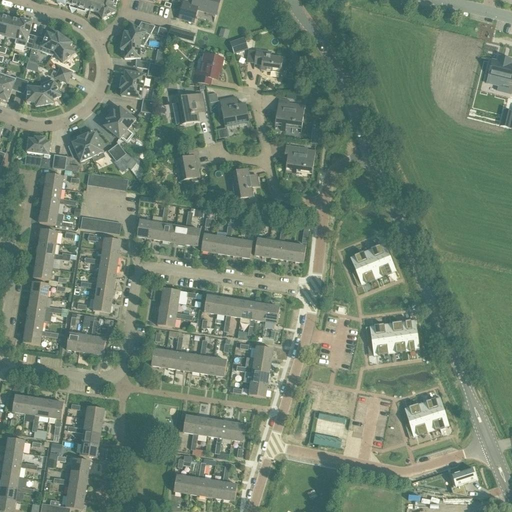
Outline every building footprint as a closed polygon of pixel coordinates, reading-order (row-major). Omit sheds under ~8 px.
[(49,0),(58,3),(57,4),(65,7),(66,5),(99,14),(102,20),(116,13),(113,7),(114,0),(49,0)] [(216,14),(220,0),(194,0),(193,4),(184,1),(179,20),(193,24),(197,11),(202,12),(203,10),(216,14)] [(0,36),(5,38),(10,19),(0,16),(0,36)] [(5,38),(16,40),(21,20),(20,22),(10,19),(5,38)] [(32,23),(21,20),(16,40),(15,44),(26,47),(25,48),(32,50),(35,37),(29,35),(32,23)] [(138,29),(133,26),(129,34),(125,33),(123,42),(144,47),(155,27),(141,23),(138,29)] [(167,38),(169,31),(159,28),(158,33),(163,34),(162,37),(167,38)] [(185,40),(187,32),(171,28),(169,36),(192,42),(193,42),(185,40)] [(221,29),(219,37),(227,39),(229,31),(221,29)] [(41,38),(38,51),(40,52),(52,57),(65,39),(57,34),(55,37),(47,34),(45,39),(41,38)] [(41,38),(35,37),(32,50),(38,51),(41,38)] [(72,44),(65,39),(52,57),(55,54),(63,64),(75,54),(70,48),(72,44)] [(249,50),(245,39),(231,43),(235,54),(249,50)] [(144,47),(123,42),(121,51),(124,52),(125,60),(140,60),(140,46),(144,47)] [(163,61),(165,52),(158,50),(156,60),(163,61)] [(280,74),(282,59),(271,57),(272,54),(256,51),(254,65),(261,66),(261,71),(280,74)] [(511,56),(494,52),(487,74),(508,80),(511,64),(511,56)] [(221,67),(222,59),(205,55),(201,73),(194,71),(192,82),(209,85),(210,79),(215,80),(219,66),(221,67)] [(150,65),(149,71),(162,73),(163,67),(150,65)] [(60,68),(58,73),(70,79),(72,73),(60,68)] [(149,71),(147,77),(160,79),(162,73),(149,71)] [(122,79),(121,84),(144,89),(146,76),(125,72),(124,79),(122,79)] [(67,84),(70,79),(58,73),(55,79),(67,84)] [(18,93),(22,80),(16,78),(16,79),(5,76),(0,90),(0,100),(7,103),(12,91),(18,93)] [(22,80),(18,93),(24,95),(28,83),(22,80)] [(52,80),(41,85),(40,85),(41,89),(45,107),(54,105),(53,101),(61,97),(52,80)] [(169,81),(162,80),(160,88),(168,89),(169,81)] [(144,89),(121,84),(120,90),(122,90),(121,97),(141,101),(144,89)] [(36,108),(45,107),(41,89),(28,88),(27,104),(35,104),(36,108)] [(203,95),(172,101),(173,105),(176,104),(180,126),(199,123),(197,111),(205,110),(203,95)] [(248,123),(248,126),(249,126),(245,105),(238,106),(236,98),(221,101),(226,130),(226,127),(248,123)] [(274,130),(275,130),(276,123),(301,127),(300,133),(301,134),(305,106),(289,104),(289,101),(279,99),(274,130)] [(142,107),(155,109),(156,103),(143,100),(142,107)] [(154,115),(155,109),(142,107),(141,113),(154,115)] [(128,131),(128,130),(136,121),(120,108),(115,113),(114,112),(110,116),(128,131)] [(511,111),(504,109),(500,126),(509,128),(511,115),(511,111)] [(108,122),(104,127),(120,140),(121,139),(127,144),(134,135),(128,130),(128,131),(110,116),(106,121),(108,122)] [(321,146),(323,131),(313,129),(311,144),(321,146)] [(83,137),(92,158),(94,163),(105,158),(103,153),(104,153),(95,134),(89,137),(88,135),(83,137)] [(73,146),(68,148),(74,160),(78,158),(81,163),(92,158),(83,137),(78,139),(79,142),(72,144),(73,146)] [(27,152),(27,154),(49,156),(51,143),(45,143),(45,140),(35,139),(35,141),(29,140),(29,142),(26,142),(25,151),(27,152)] [(118,145),(113,149),(121,159),(122,159),(128,167),(131,171),(137,164),(126,155),(118,145)] [(285,175),(286,175),(286,169),(312,172),(311,179),(315,152),(307,151),(308,149),(286,146),(285,154),(290,155),(289,158),(287,158),(285,175)] [(113,149),(108,152),(116,162),(114,163),(122,174),(129,169),(121,159),(113,149)] [(200,181),(198,174),(196,164),(199,164),(197,151),(182,153),(183,159),(178,160),(181,182),(184,181),(192,180),(192,183),(200,181)] [(248,171),(227,175),(228,182),(232,181),(233,187),(236,187),(238,200),(248,198),(249,199),(254,198),(253,193),(252,193),(251,189),(258,187),(256,176),(249,177),(248,171)] [(46,176),(44,188),(61,191),(63,178),(46,176)] [(44,188),(42,200),(76,205),(76,202),(60,200),(61,191),(44,188)] [(140,201),(139,207),(142,207),(146,208),(147,208),(148,203),(148,200),(149,198),(140,197),(140,199),(140,201)] [(41,212),(57,215),(59,205),(76,207),(76,205),(42,200),(41,212)] [(149,240),(161,242),(167,206),(162,205),(161,210),(164,211),(162,225),(152,224),(149,240)] [(161,242),(173,244),(176,227),(167,226),(169,206),(167,206),(161,242)] [(57,215),(41,212),(39,224),(55,227),(57,215)] [(176,227),(173,244),(177,245),(177,246),(184,247),(185,246),(190,213),(188,213),(186,229),(176,227)] [(197,248),(200,231),(190,230),(193,213),(190,213),(185,246),(197,248)] [(137,238),(149,240),(152,224),(139,222),(137,238)] [(213,254),(225,256),(230,223),(228,223),(226,239),(216,238),(213,254)] [(225,256),(237,258),(240,241),(231,240),(233,224),(230,223),(225,256)] [(267,259),(279,261),(284,228),(281,228),(279,244),(269,242),(267,259)] [(279,261),(291,263),(293,246),(284,244),(287,228),(284,228),(279,261)] [(56,246),(58,233),(41,231),(39,243),(56,246)] [(213,254),(216,238),(204,236),(201,252),(213,254)] [(104,240),(102,252),(118,255),(120,242),(104,240)] [(254,257),(267,259),(269,242),(257,240),(254,257)] [(250,260),(252,243),(240,241),(237,258),(250,260)] [(54,258),(54,255),(56,246),(39,243),(37,255),(54,258)] [(380,246),(375,248),(381,262),(390,258),(384,244),(380,246)] [(303,265),(306,248),(293,246),(291,263),(303,265)] [(371,250),(367,251),(373,265),(381,262),(375,248),(371,250)] [(363,253),(359,255),(365,269),(373,265),(367,251),(363,253)] [(116,267),(118,255),(102,252),(101,261),(85,259),(85,262),(116,267)] [(37,255),(35,267),(52,270),(53,260),(54,258),(37,255)] [(354,257),(350,259),(356,272),(365,269),(359,255),(354,257)] [(390,258),(381,262),(387,276),(392,274),(396,272),(390,258)] [(115,279),(116,267),(85,262),(85,264),(100,266),(98,276),(115,279)] [(381,262),(373,265),(379,279),(382,278),(387,276),(381,262)] [(373,265),(365,269),(370,283),(375,281),(379,279),(373,265)] [(50,282),(52,270),(35,267),(33,280),(50,282)] [(365,269),(356,272),(362,286),(366,285),(370,283),(365,269)] [(356,272),(352,274),(357,288),(362,286),(356,272)] [(113,291),(115,279),(98,276),(97,285),(81,283),(81,286),(113,291)] [(32,284),(31,296),(47,299),(49,287),(32,284)] [(111,303),(113,291),(81,286),(81,288),(96,290),(94,300),(111,303)] [(163,290),(161,303),(178,305),(180,293),(163,290)] [(46,308),(47,299),(31,296),(29,308),(62,313),(62,310),(46,308)] [(204,313),(216,315),(219,299),(207,297),(204,313)] [(231,301),(219,299),(216,315),(226,317),(224,333),(226,333),(231,301)] [(109,315),(111,303),(94,300),(92,312),(109,315)] [(231,318),(240,319),(243,303),(231,301),(226,333),(228,333),(231,318)] [(161,303),(159,315),(192,320),(193,317),(176,314),(178,305),(161,303)] [(240,319),(240,323),(250,325),(248,337),(250,337),(255,305),(243,303),(240,319)] [(264,323),(267,306),(255,305),(250,337),(253,337),(255,322),(264,323)] [(277,325),(279,308),(267,306),(264,323),(277,325)] [(27,320),(43,323),(45,313),(62,315),(62,313),(29,308),(27,320)] [(192,320),(159,315),(157,327),(174,330),(176,319),(192,322),(192,320)] [(43,323),(27,320),(25,332),(58,337),(58,334),(42,332),(43,323)] [(81,336),(78,353),(90,355),(95,322),(94,321),(91,338),(81,336)] [(411,321),(406,322),(408,337),(417,336),(415,321),(411,322),(411,321)] [(102,357),(105,340),(96,339),(99,322),(95,322),(90,355),(102,357)] [(402,323),(397,323),(399,339),(408,337),(406,322),(405,322),(405,323),(402,323)] [(392,324),(388,325),(390,340),(399,339),(397,323),(392,324)] [(384,325),(379,326),(381,341),(390,340),(388,325),(384,325)] [(374,327),(370,327),(372,342),(381,341),(379,326),(374,327)] [(40,347),(41,337),(58,339),(58,337),(25,332),(23,344),(40,347)] [(78,353),(81,336),(69,334),(66,351),(78,353)] [(417,336),(408,337),(410,352),(415,352),(415,351),(419,351),(417,336)] [(408,337),(399,339),(401,354),(406,353),(409,352),(410,352),(408,337)] [(166,352),(163,369),(175,371),(181,338),(179,338),(176,354),(166,352)] [(187,373),(190,356),(181,355),(183,339),(181,338),(175,371),(187,373)] [(399,339),(390,340),(392,355),(396,354),(401,354),(399,339)] [(390,340),(381,341),(383,356),(388,355),(392,355),(390,340)] [(190,356),(187,373),(199,374),(204,342),(203,341),(200,358),(190,356)] [(381,341),(372,342),(372,346),(374,357),(378,357),(383,356),(381,341)] [(204,342),(199,374),(211,376),(214,360),(205,358),(207,342),(204,342)] [(256,348),(254,360),(271,363),(273,351),(256,348)] [(163,369),(166,352),(154,350),(151,367),(163,369)] [(226,362),(214,360),(211,376),(224,378),(226,362)] [(254,360),(253,370),(237,367),(237,370),(269,375),(271,363),(254,360)] [(237,370),(236,372),(245,373),(243,383),(250,384),(267,387),(269,375),(237,370)] [(267,387),(250,384),(248,396),(265,399),(267,387)] [(12,414),(25,416),(27,399),(15,397),(12,414)] [(435,400),(431,401),(435,416),(444,413),(440,398),(435,400)] [(24,422),(34,423),(32,432),(34,433),(39,401),(27,399),(25,416),(24,422)] [(51,403),(39,401),(34,433),(37,433),(39,418),(49,419),(51,403)] [(426,403),(422,404),(427,418),(435,416),(431,401),(426,403)] [(59,437),(60,428),(61,421),(64,405),(51,403),(49,419),(56,421),(55,428),(54,436),(59,437)] [(418,405),(413,406),(418,421),(427,418),(422,404),(418,405)] [(409,408),(404,410),(409,424),(418,421),(413,406),(409,408)] [(87,409),(85,421),(102,423),(104,411),(87,409)] [(444,413),(435,416),(440,430),(445,429),(445,428),(449,427),(444,413)] [(319,414),(318,419),(345,425),(345,424),(346,420),(345,420),(319,414)] [(435,416),(427,418),(431,433),(435,431),(435,432),(440,430),(435,416)] [(193,451),(198,419),(185,417),(183,434),(193,435),(191,451),(193,451)] [(427,418),(418,421),(423,436),(427,434),(431,433),(427,418)] [(210,421),(198,419),(193,451),(195,451),(198,436),(207,438),(210,421)] [(100,435),(102,423),(85,421),(84,430),(69,427),(68,431),(100,435)] [(207,438),(217,439),(215,454),(217,455),(222,423),(210,421),(207,438)] [(418,421),(409,424),(414,438),(418,437),(423,436),(418,421)] [(234,425),(222,423),(217,455),(220,455),(222,440),(231,441),(234,425)] [(409,424),(405,425),(409,440),(414,438),(409,424)] [(243,443),(246,427),(234,425),(231,441),(243,443)] [(83,434),(81,445),(98,448),(100,435),(68,431),(68,432),(83,434)] [(340,450),(342,440),(315,435),(313,444),(340,450)] [(8,440),(6,452),(23,455),(25,442),(8,440)] [(96,460),(98,448),(81,445),(79,457),(96,460)] [(6,452),(4,464),(37,469),(38,466),(21,464),(23,455),(6,452)] [(73,460),(71,473),(88,475),(90,463),(73,460)] [(4,464),(2,476),(19,479),(21,469),(37,471),(37,469),(4,464)] [(186,495),(198,497),(203,464),(201,464),(198,480),(188,478),(186,495)] [(198,497),(210,499),(212,482),(203,481),(206,464),(203,464),(198,497)] [(212,482),(210,499),(222,501),(227,464),(226,464),(225,468),(223,484),(212,482)] [(234,503),(237,486),(227,484),(230,468),(228,468),(228,464),(227,464),(222,501),(234,503)] [(473,469),(449,477),(453,488),(453,489),(464,486),(477,481),(473,469)] [(71,473),(70,482),(54,479),(54,482),(86,487),(88,475),(71,473)] [(2,476),(0,488),(33,493),(34,490),(17,488),(19,479),(2,476)] [(186,495),(188,478),(176,476),(173,493),(186,495)] [(68,497),(84,499),(86,487),(54,482),(54,484),(69,486),(68,497)] [(453,488),(451,489),(452,494),(467,497),(464,486),(453,489),(453,488)] [(0,488),(0,490),(0,500),(15,503),(17,493),(33,495),(33,493),(0,488)] [(308,493),(310,500),(317,497),(315,490),(308,493)] [(68,497),(66,509),(64,509),(63,511),(69,511),(70,510),(82,511),(84,499),(68,497)] [(0,511),(13,511),(15,503),(0,500),(0,511)]
